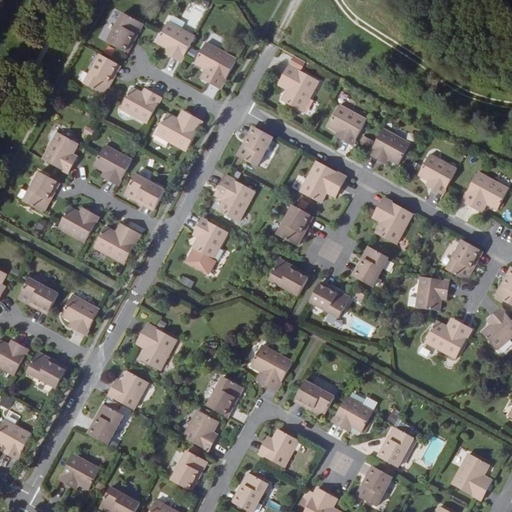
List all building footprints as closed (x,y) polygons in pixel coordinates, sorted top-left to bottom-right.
[(107,42),(121,50),(124,51),(134,34),(138,35),(144,24),(123,13),(107,42)] [(169,21),(181,28),(183,24),(171,16),(169,21)] [(181,62),(184,57),(195,36),(168,21),(161,34),(157,42),(167,48),(172,50),(169,56),(181,62)] [(134,34),(124,51),(128,53),(138,35),(134,34)] [(206,80),(221,89),(238,58),(207,42),(196,63),(205,68),(211,71),(206,80)] [(115,62),(100,54),(84,84),(105,95),(111,83),(108,81),(118,64),(115,62)] [(108,81),(111,83),(121,66),(118,64),(108,81)] [(289,85),(287,89),(281,99),(301,111),(318,80),(289,64),(280,80),(289,85)] [(200,77),(206,80),(211,71),(205,68),(200,77)] [(278,84),(287,89),(289,85),(280,80),(278,84)] [(148,123),(156,108),(162,98),(150,91),(147,96),(142,94),(132,88),(123,105),(121,108),(148,123)] [(342,134),(339,139),(351,146),(365,121),(339,106),(327,126),(337,132),(342,134)] [(182,122),(187,113),(183,110),(177,120),(182,122)] [(156,135),(187,152),(203,122),(187,113),(182,122),(177,120),(168,114),(156,135)] [(253,127),(243,145),(246,147),(256,128),(253,127)] [(257,168),(273,137),(256,128),(246,147),(243,145),(237,157),(257,168)] [(409,145),(382,131),(368,155),(380,162),(383,157),(388,159),(398,165),(409,145)] [(58,132),(44,159),(60,168),(68,173),(75,161),(70,158),(73,154),(78,143),(58,132)] [(363,135),(359,142),(369,148),(373,141),(363,135)] [(118,185),(120,182),(132,160),(105,145),(100,155),(94,165),(104,171),(109,173),(106,179),(118,185)] [(442,196),(457,170),(429,156),(418,176),(429,182),(433,184),(430,189),(442,196)] [(338,192),(346,177),(317,162),(300,193),(314,200),(320,204),(326,193),(329,188),(338,192)] [(24,201),(44,212),(50,201),(47,199),(57,181),(54,179),(40,172),(24,201)] [(484,201),(488,203),(499,209),(510,189),(478,172),(463,200),(479,209),(484,201)] [(138,198),(156,208),(166,191),(136,174),(129,186),(125,194),(137,201),(138,198)] [(226,198),(224,202),(218,213),(238,223),(255,192),(226,176),(217,193),(226,198)] [(60,183),(57,181),(47,199),(50,201),(60,183)] [(335,198),(338,192),(329,188),(326,193),(335,198)] [(214,197),(224,202),(226,198),(217,193),(214,197)] [(137,201),(154,211),(156,208),(138,198),(137,201)] [(396,245),(413,214),(383,198),(375,214),(384,219),(382,223),(376,234),(396,245)] [(483,212),(488,203),(484,201),(479,209),(483,212)] [(313,217),(307,213),(293,206),(277,236),(290,242),(294,245),(304,227),(307,228),(313,217)] [(58,228),(86,242),(97,222),(99,217),(88,210),(85,216),(79,213),(69,207),(61,222),(58,228)] [(83,208),(79,213),(85,216),(88,210),(83,208)] [(372,218),(382,223),(384,219),(375,214),(372,218)] [(228,232),(202,219),(196,231),(200,234),(198,238),(192,249),(213,260),(228,232)] [(121,235),(126,226),(121,223),(116,233),(121,235)] [(95,248),(125,264),(141,235),(126,226),(121,235),(116,233),(106,227),(95,248)] [(297,246),(307,228),(304,227),(294,245),(297,246)] [(466,281),(472,270),(470,269),(480,250),(463,241),(447,270),(466,281)] [(373,288),(389,259),(368,247),(362,258),(365,260),(356,278),(360,280),(373,288)] [(472,270),(482,252),(480,250),(470,269),(472,270)] [(365,260),(362,258),(352,276),(356,278),(365,260)] [(23,268),(26,263),(19,259),(16,264),(23,268)] [(268,280),(298,296),(308,279),(290,269),(291,266),(280,260),(268,280)] [(290,269),(308,279),(310,276),(291,266),(290,269)] [(504,287),(511,273),(511,268),(501,286),(504,287)] [(511,305),(511,273),(504,287),(501,286),(495,297),(511,305)] [(191,288),(194,282),(182,276),(179,283),(191,288)] [(450,281),(441,280),(422,277),(417,308),(432,310),(439,312),(442,300),(443,294),(448,295),(450,281)] [(50,312),(51,308),(59,295),(29,279),(26,285),(19,298),(30,305),(32,302),(50,312)] [(339,292),(321,282),(319,285),(337,295),(339,292)] [(337,295),(319,285),(309,302),(339,318),(350,298),(339,292),(337,295)] [(361,302),(365,297),(357,291),(353,297),(361,302)] [(75,329),(86,336),(100,310),(74,296),(63,314),(62,316),(72,321),(77,325),(75,329)] [(32,302),(30,305),(48,315),(50,312),(32,302)] [(511,336),(511,320),(510,319),(501,308),(491,317),(495,321),(490,325),(481,332),(485,337),(497,350),(511,336)] [(495,321),(491,317),(487,321),(490,325),(495,321)] [(451,330),(456,321),(452,319),(447,327),(451,330)] [(69,326),(75,329),(77,325),(72,321),(69,326)] [(455,359),(467,338),(471,330),(456,321),(451,330),(447,327),(435,322),(424,342),(455,359)] [(148,345),(145,350),(140,360),(159,371),(177,341),(148,324),(139,340),(148,345)] [(0,366),(15,375),(27,353),(29,350),(17,343),(14,348),(9,345),(0,339),(0,366)] [(136,345),(145,350),(148,345),(139,340),(136,345)] [(276,391),(292,362),(261,345),(250,365),(261,371),(265,374),(260,383),(276,391)] [(28,372),(57,388),(67,371),(49,362),(51,358),(38,351),(35,357),(28,372)] [(49,362),(67,371),(68,368),(51,358),(49,362)] [(256,380),(260,383),(265,374),(261,371),(256,380)] [(108,396),(133,410),(149,383),(128,372),(122,382),(120,387),(114,384),(108,396)] [(223,377),(206,406),(218,412),(224,415),(233,398),(237,400),(243,388),(241,386),(223,377)] [(334,397),(305,381),(295,399),(313,408),(311,411),(323,417),(325,414),(334,397)] [(0,405),(7,410),(13,400),(3,395),(0,400),(0,405)] [(233,398),(224,415),(227,417),(237,400),(233,398)] [(362,432),(371,415),(373,413),(345,398),(334,419),(332,422),(344,429),(347,424),(351,427),(362,432)] [(313,408),(295,399),(294,401),(311,411),(313,408)] [(90,436),(108,445),(124,416),(103,405),(97,416),(100,418),(90,436)] [(394,424),(400,414),(393,410),(387,420),(394,424)] [(183,438),(205,449),(208,451),(215,440),(210,437),(213,432),(218,422),(215,420),(198,411),(183,438)] [(100,418),(97,416),(87,434),(90,436),(100,418)] [(7,454),(18,460),(32,435),(6,420),(0,430),(0,443),(4,446),(10,449),(7,454)] [(414,439),(393,427),(387,440),(391,441),(381,459),(383,460),(398,468),(414,439)] [(284,467),(299,440),(278,429),(272,439),(270,445),(265,442),(258,453),(263,456),(284,467)] [(391,441),(387,440),(377,456),(381,459),(391,441)] [(198,472),(201,474),(207,462),(200,458),(187,451),(170,480),(188,490),(198,472)] [(74,454),(60,479),(72,486),(75,481),(79,483),(89,489),(101,469),(74,454)] [(481,481),(484,476),(490,466),(469,454),(453,485),(481,501),(490,486),(481,481)] [(366,486),(376,468),(372,466),(362,484),(366,486)] [(377,507),(393,477),(378,470),(376,468),(366,486),(362,484),(356,496),(377,507)] [(188,490),(191,492),(201,474),(198,472),(188,490)] [(235,504),(249,511),(252,511),(268,484),(252,475),(248,473),(241,485),(244,486),(235,504)] [(492,481),(484,476),(481,481),(490,486),(492,481)] [(241,485),(232,502),(235,504),(244,486),(241,485)] [(112,511),(113,511),(115,511),(135,511),(141,503),(112,488),(101,508),(108,511),(112,511)] [(317,488),(314,493),(303,511),(337,511),(332,509),(327,507),(333,497),(317,488)] [(332,509),(337,500),(333,497),(327,507),(332,509)] [(178,511),(156,500),(149,511),(178,511)]
